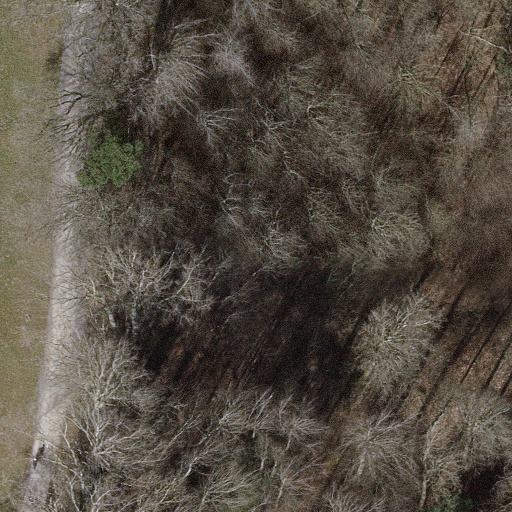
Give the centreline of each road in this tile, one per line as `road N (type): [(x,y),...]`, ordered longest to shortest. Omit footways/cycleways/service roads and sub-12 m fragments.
road 1 (track): [(68,297),(87,0)]
road 2 (track): [(32,511),(51,440),(68,297)]
